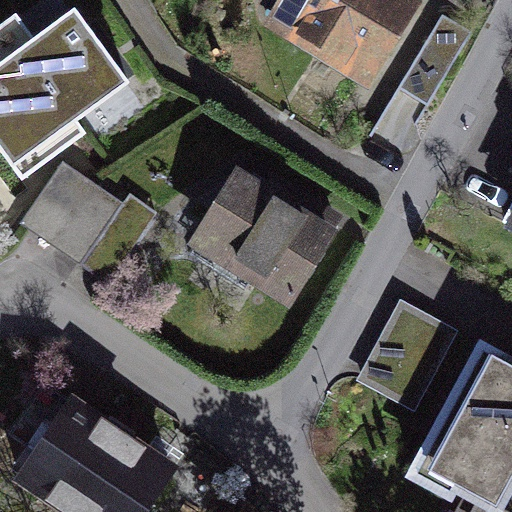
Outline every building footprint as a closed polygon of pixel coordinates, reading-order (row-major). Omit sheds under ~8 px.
[(427,0),(278,0),(258,39),(374,100),(427,0)] [(56,3),(0,39),(0,195),(128,112),(56,3)] [(439,88),(459,42),(435,32),(415,78),(439,88)] [(344,223),(232,163),(185,251),(297,311),(344,223)] [(144,228),(67,176),(31,230),(107,282),(144,228)] [(460,335),(401,305),(358,385),(415,415),(460,335)] [(509,511),(511,508),(511,367),(482,351),(407,488),(452,511),(509,511)] [(155,511),(176,479),(63,409),(11,491),(43,511),(155,511)]
